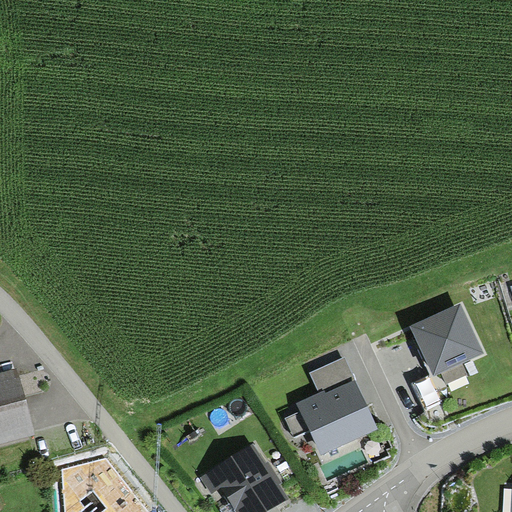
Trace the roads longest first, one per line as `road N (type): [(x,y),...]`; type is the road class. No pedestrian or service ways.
road 1 (residential): [(0,303),(176,511)]
road 2 (unclassified): [(511,418),(446,450),(371,503)]
